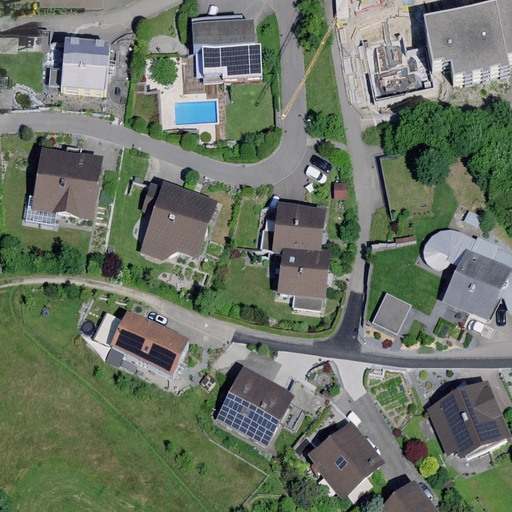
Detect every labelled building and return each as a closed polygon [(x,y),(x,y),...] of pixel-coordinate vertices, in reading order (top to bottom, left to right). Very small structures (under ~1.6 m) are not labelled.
[(497,13),(426,27),(434,72),(453,68),(457,89),(509,79),(507,67),(511,65),(511,1),(495,5),(497,13)] [(254,28),(193,31),(195,58),(202,58),(204,86),(265,82),(263,51),(255,52),(254,28)] [(52,33),(0,31),(0,50),(52,53),(52,33)] [(112,48),(67,44),(62,90),(107,94),(112,48)] [(182,55),(147,58),(148,78),(183,76),(182,55)] [(147,83),(133,83),(135,118),(149,118),(149,126),(162,125),(161,91),(148,92),(147,83)] [(105,164),(44,153),(34,212),(94,223),(105,164)] [(426,156),(383,163),(393,219),(435,212),(426,156)] [(349,186),(336,186),(335,202),(349,202),(349,186)] [(219,207),(164,188),(141,255),(165,262),(177,255),(201,263),(219,207)] [(274,252),(280,209),(262,212),(257,250),(274,252)] [(283,254),(321,259),(327,216),(280,209),(274,252),(283,254)] [(477,244),(464,237),(455,234),(446,234),(439,236),(431,241),(427,247),(425,254),(425,259),(426,262),(428,268),(432,271),(437,273),(444,273),(448,271),(451,266),(459,270),(467,254),(511,274),(511,278),(503,299),(511,315),(511,314),(511,257),(479,241),(477,244)] [(321,259),(283,254),(277,297),(295,300),(325,304),(331,261),(321,259)] [(511,278),(511,274),(467,254),(459,270),(443,306),(490,328),(503,299),(511,278)] [(399,336),(412,307),(388,296),(374,324),(399,336)] [(324,315),(325,304),(295,300),(294,310),(324,315)] [(190,347),(127,317),(112,350),(174,380),(190,347)] [(124,362),(122,367),(136,375),(139,369),(124,362)] [(291,409),(297,399),(246,370),(230,398),(216,422),(267,451),(282,426),(291,409)] [(297,399),(291,409),(282,426),(296,435),(307,416),(318,422),(329,403),(304,388),(297,399)] [(511,440),(490,388),(429,413),(447,457),(458,453),(462,462),(511,441),(511,440)] [(320,450),(348,426),(329,403),(318,422),(308,437),(320,450)] [(385,468),(348,426),(320,450),(308,460),(344,502),(385,468)] [(435,511),(416,486),(381,511),(435,511)]
